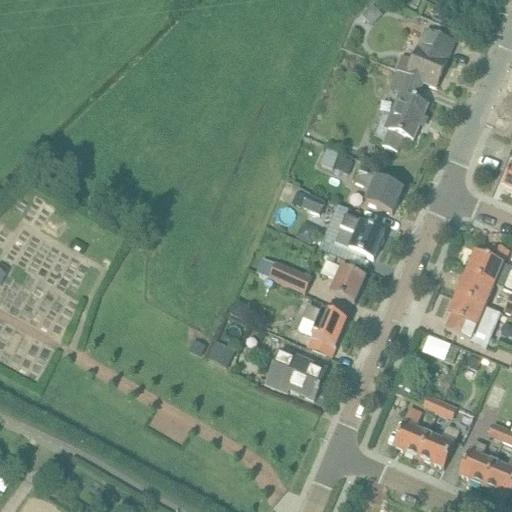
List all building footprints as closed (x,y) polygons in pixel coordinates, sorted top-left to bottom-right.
[(398,73),(397,74),(424,84),(436,89),(454,46),(426,34),(414,64),(402,60),(397,72),(398,73)] [(424,84),(397,74),(390,91),(401,95),(395,109),(399,110),(383,148),(397,154),(404,139),(413,143),(429,107),(416,102),(424,84)] [(358,155),(355,161),(373,169),(376,163),(358,155)] [(338,159),(333,171),(348,177),(353,165),(338,159)] [(511,168),(503,190),(511,194),(511,168)] [(376,194),(370,207),(393,217),(404,192),(381,182),(381,183),(357,173),(353,184),(376,194)] [(302,212),(319,218),(324,205),(308,198),(302,212)] [(335,246),(350,252),(374,262),(385,236),(361,226),(360,226),(346,220),(335,246)] [(476,255),(467,276),(495,287),(509,254),(494,247),(489,261),(476,255)] [(264,263),(258,276),(304,297),(310,283),(264,263)] [(337,282),(331,296),(355,307),(366,280),(342,270),(327,264),(322,276),(337,282)] [(467,276),(457,298),(485,310),(495,287),(467,276)] [(511,297),(503,315),(511,318),(511,297)] [(489,340),(499,317),(485,311),(485,310),(457,298),(449,319),(451,320),(446,334),(471,344),(475,334),(489,340)] [(297,334),(312,341),(308,351),(331,361),(347,325),(323,314),(323,315),(308,309),(297,334)] [(208,361),(227,371),(236,354),(217,344),(208,361)] [(283,390),(314,403),(318,394),(319,394),(321,389),(320,389),(327,372),(281,352),(266,387),(281,394),(283,390)] [(395,397),(406,402),(414,384),(403,379),(395,397)] [(504,391),(493,386),(485,405),(497,410),(504,391)] [(424,409),(439,416),(443,406),(428,399),(424,409)] [(439,416),(454,422),(458,412),(443,406),(439,416)] [(393,450),(419,461),(430,435),(417,431),(418,427),(416,426),(419,419),(411,416),(407,423),(405,422),(393,450)] [(489,437),(505,443),(509,433),(494,426),(489,437)] [(430,435),(419,461),(444,472),(452,453),(460,433),(448,428),(443,441),(430,435)] [(459,478),(485,489),(495,464),(485,459),(486,456),(483,455),(486,449),(476,444),(474,451),(471,450),(467,459),(459,478)] [(495,464),(485,489),(510,499),(511,495),(511,458),(507,469),(495,464)]
